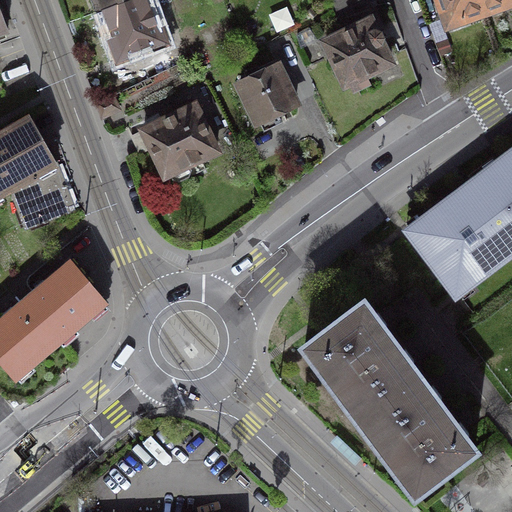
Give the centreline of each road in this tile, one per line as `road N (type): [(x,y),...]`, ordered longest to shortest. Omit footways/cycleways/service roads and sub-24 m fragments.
road 1 (tertiary): [(158,296),(121,234),(34,0)]
road 2 (tertiary): [(450,131),(226,301)]
road 3 (tertiary): [(384,511),(234,370)]
road 4 (tertiary): [(205,393),(328,511)]
road 5 (tertiary): [(143,370),(34,459)]
road 6 (residential): [(450,131),(404,0)]
